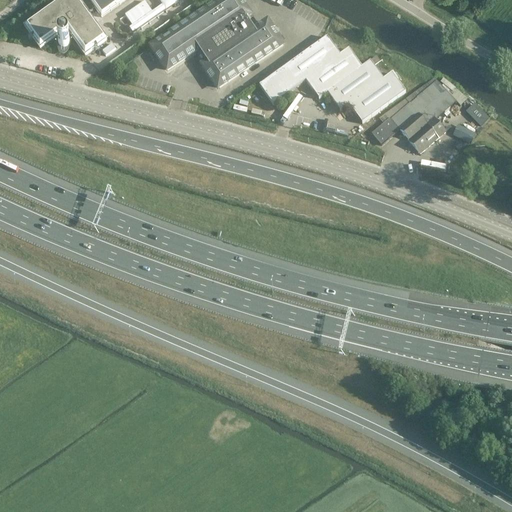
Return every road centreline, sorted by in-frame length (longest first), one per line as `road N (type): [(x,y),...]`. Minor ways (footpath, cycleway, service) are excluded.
road 1 (motorway): [(0,260),(345,413),(511,501)]
road 2 (motorway): [(511,331),(242,267),(0,170)]
road 3 (motorway): [(511,265),(323,191),(0,103)]
road 4 (motorway): [(0,208),(232,298),(511,365)]
road 5 (secondary): [(511,236),(356,176),(0,80)]
road 6 (tertiary): [(511,70),(395,0)]
